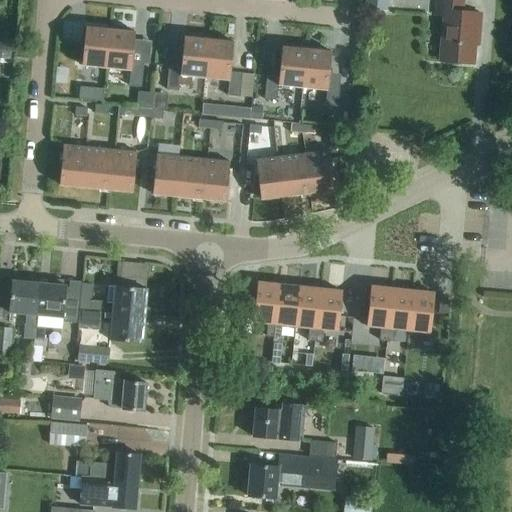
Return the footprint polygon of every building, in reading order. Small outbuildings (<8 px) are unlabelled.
[(365,0),(365,10),(386,12),(387,0),(365,0)] [(475,37),(479,38),(481,14),(461,13),(462,0),(436,0),(435,15),(443,16),(439,62),(473,65),(475,37)] [(110,29),(85,26),(81,66),(106,68),(110,29)] [(135,31),(110,29),(106,68),(130,71),(129,86),(141,87),(143,63),(131,62),(135,31)] [(180,67),(169,66),(166,90),(178,91),(179,85),(191,86),(192,77),(204,78),(208,39),(184,36),(180,67)] [(233,41),(208,39),(204,78),(229,81),(227,96),(239,97),(242,73),(230,72),(233,41)] [(306,49),(282,46),(278,77),(267,76),(264,100),(276,101),(278,86),(302,88),(306,49)] [(331,51),(306,49),(302,88),(327,91),(325,106),(337,107),(340,83),(328,82),(331,51)] [(102,102),(104,90),(79,87),(78,100),(102,102)] [(202,104),(201,115),(214,116),(215,106),(202,104)] [(106,115),(107,107),(95,105),(94,113),(106,115)] [(234,107),(233,118),(249,119),(250,109),(234,107)] [(262,108),(252,107),(251,119),(261,120),(262,108)] [(151,111),(139,109),(138,117),(150,119),(151,111)] [(151,111),(150,119),(162,120),(163,112),(151,111)] [(210,122),(198,120),(197,129),(210,130),(210,122)] [(223,123),(210,122),(210,130),(222,131),(223,123)] [(260,126),(249,125),(248,134),(260,135),(260,126)] [(303,126),(290,125),(290,133),(302,134),(303,126)] [(303,126),(302,134),(314,135),(315,127),(303,126)] [(85,147),(63,145),(59,186),(81,188),(85,147)] [(114,150),(85,147),(81,188),(108,191),(107,193),(108,193),(109,191),(110,191),(114,150)] [(136,153),(114,150),(110,191),(132,193),(135,161),(138,162),(138,161),(135,160),(136,153)] [(328,151),(306,153),(311,194),(333,191),(329,160),(332,159),(332,158),(329,159),(328,151)] [(306,153),(277,157),(282,198),(309,194),(309,197),(310,197),(310,194),(311,194),(306,153)] [(178,157),(156,154),(155,162),(153,162),(152,163),(155,163),(152,195),(174,197),(178,157)] [(207,160),(178,157),(174,197),(201,200),(201,203),(202,200),(203,200),(207,160)] [(277,157),(255,160),(256,168),(253,168),(254,169),(256,168),(260,200),(282,198),(277,157)] [(229,162),(207,160),(203,200),(225,202),(228,171),(231,171),(231,170),(228,170),(229,162)] [(80,300),(79,311),(111,314),(144,317),(147,290),(145,290),(148,265),(122,263),(122,264),(117,264),(115,283),(120,283),(120,287),(114,287),(108,286),(107,303),(90,301),(91,285),(81,284),(80,300)] [(35,316),(33,340),(43,341),(45,328),(46,328),(62,330),(62,322),(77,324),(79,298),(64,296),(65,286),(63,286),(63,281),(50,280),(50,284),(39,283),(35,316)] [(12,281),(9,314),(26,315),(25,325),(24,325),(23,340),(33,341),(33,340),(35,316),(39,283),(12,281)] [(257,283),(253,322),(267,324),(266,336),(273,337),(278,285),(257,283)] [(278,285),(273,337),(280,338),(281,326),(295,327),(299,287),(278,285)] [(299,287),(295,327),(309,328),(307,341),(314,341),(320,289),(299,287)] [(370,287),(366,327),(380,328),(379,340),(386,341),(392,289),(370,287)] [(320,289),(314,341),(321,342),(323,330),(337,332),(341,292),(320,289)] [(392,289),(386,341),(393,342),(394,329),(407,331),(408,331),(412,291),(392,289)] [(407,331),(406,343),(414,344),(415,332),(429,333),(434,294),(412,291),(408,331),(407,331)] [(79,311),(78,321),(110,324),(109,340),(142,343),(144,317),(111,314),(79,311)] [(254,314),(239,312),(236,339),(251,341),(253,323),(254,314)] [(0,359),(8,360),(11,329),(0,328),(0,359)] [(110,349),(79,347),(78,348),(75,348),(74,363),(108,366),(110,349)] [(123,382),(119,382),(119,373),(95,371),(95,373),(84,372),(82,396),(93,397),(93,401),(107,402),(108,408),(143,412),(146,384),(123,382)] [(50,419),(79,422),(81,400),(53,397),(50,419)] [(0,399),(0,413),(20,415),(21,401),(0,399)] [(273,404),(272,411),(254,409),(252,438),(302,442),(305,407),(273,404)] [(49,424),(48,447),(85,449),(87,427),(49,424)] [(336,444),(310,442),(308,456),(335,459),(336,444)] [(116,453),(115,465),(90,463),(90,464),(76,462),(74,477),(82,477),(82,478),(137,483),(140,455),(116,453)] [(334,493),(337,464),(341,465),(341,462),(278,456),(277,468),(250,465),(248,480),(246,480),(242,482),(242,493),(244,496),(247,496),(247,497),(275,499),(276,487),(334,493)] [(135,510),(137,483),(82,478),(79,505),(135,510)] [(354,498),(352,511),(369,511),(370,500),(354,498)]
